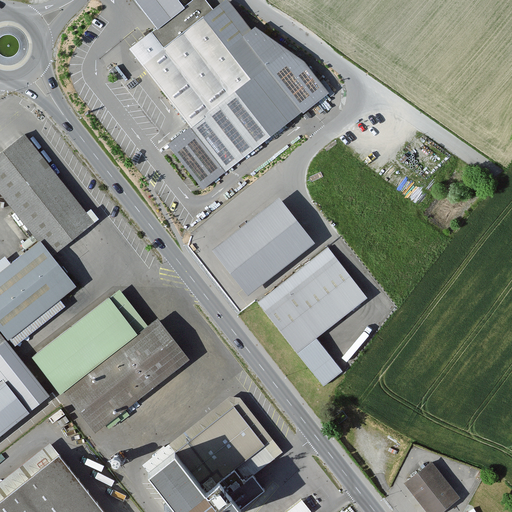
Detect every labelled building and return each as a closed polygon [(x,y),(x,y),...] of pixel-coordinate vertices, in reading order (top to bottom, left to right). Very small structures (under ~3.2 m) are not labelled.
[(152,30),(131,46),(191,123),(225,167),(301,108),(243,32),(252,25),(232,0),(222,0),(164,45),(152,30)] [(132,0),(166,42),(211,7),(205,0),(132,0)] [(252,25),(243,32),(301,108),(329,89),(305,57),(255,22),(252,25)] [(225,167),(191,123),(187,126),(167,141),(204,187),(227,169),(225,167)] [(24,136),(0,155),(0,190),(53,256),(94,224),(24,136)] [(251,297),(317,244),(280,199),(215,251),(251,297)] [(0,331),(7,340),(75,287),(39,242),(0,272),(0,331)] [(366,299),(326,249),(257,305),(296,354),(324,389),(343,373),(315,339),(366,299)] [(63,392),(95,433),(188,361),(157,320),(63,392)] [(0,393),(9,404),(36,382),(0,336),(0,393)] [(242,398),(232,398),(170,445),(206,493),(180,511),(218,511),(249,489),(246,484),(285,454),(242,398)] [(103,511),(49,443),(0,481),(0,511),(103,511)] [(406,485),(426,511),(444,511),(461,500),(433,464),(406,485)] [(304,511),(311,506),(300,495),(280,511),(304,511)]
